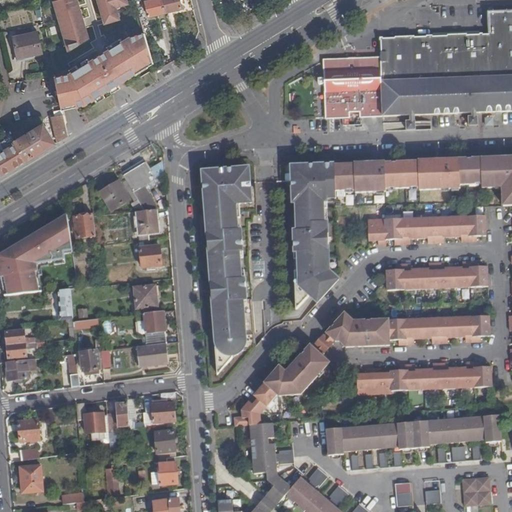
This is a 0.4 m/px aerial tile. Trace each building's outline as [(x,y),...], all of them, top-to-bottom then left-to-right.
[(78,0),(54,0),(69,51),(89,38),(78,0)] [(98,0),(106,24),(120,20),(117,8),(129,4),(127,0),(98,0)] [(149,16),(166,12),(162,0),(154,0),(143,3),(144,9),(147,9),(149,16)] [(162,0),(166,12),(183,8),(181,1),(182,0),(162,0)] [(381,59),(384,118),(452,115),(511,112),(511,12),(488,14),(489,35),(380,40),(381,59)] [(71,73),(56,77),(62,106),(85,100),(86,104),(137,73),(136,70),(153,60),(145,32),(131,37),(71,73)] [(18,58),(43,54),(39,33),(14,37),(18,58)] [(384,118),(381,59),(324,62),(324,80),(324,86),(326,120),(384,118)] [(153,60),(136,70),(137,73),(154,63),(153,60)] [(85,100),(62,106),(63,110),(86,104),(85,100)] [(53,116),(58,143),(69,136),(64,114),(53,116)] [(416,121),(406,121),(406,129),(415,129),(416,121)] [(0,153),(0,175),(0,177),(56,144),(44,125),(16,142),(15,144),(6,150),(0,153)] [(15,144),(16,142),(12,135),(1,141),(6,150),(15,144)] [(295,308),(307,296),(310,293),(318,301),(334,283),(326,275),(325,255),(329,255),(328,233),(324,233),(324,204),(327,203),(327,200),(335,199),(335,195),(355,194),(355,197),(387,196),(387,193),(419,192),(420,195),(460,194),(460,191),(482,190),(482,194),(495,194),(495,191),(501,191),(502,208),(511,208),(511,259),(511,260),(511,267),(511,266),(511,285),(511,299),(511,319),(509,320),(509,335),(511,335),(511,352),(510,353),(511,367),(511,366),(511,159),(418,163),(418,164),(385,165),(385,164),(354,165),(354,166),(334,167),(334,166),(294,168),(293,169),(291,171),(291,195),(295,195),(295,204),(295,229),(293,230),(293,252),(296,252),(296,259),(297,271),(294,277),(295,308)] [(145,162),(123,175),(139,200),(145,211),(158,210),(145,188),(155,179),(145,162)] [(245,298),(244,276),(240,277),(240,270),(239,257),(239,250),(242,250),(240,231),(237,231),(236,219),(235,206),(238,205),(238,198),(250,197),(248,173),(246,171),(243,169),(207,173),(205,174),(202,176),(202,179),(204,208),(208,207),(208,214),(209,226),(210,233),(206,233),(208,254),(212,254),(213,261),(214,280),(210,280),(212,304),(216,304),(216,311),(217,321),(218,329),(214,329),(218,374),(232,358),(232,352),(237,350),(241,347),(243,342),(243,340),(242,333),(245,332),(242,299),(245,298)] [(122,173),(120,174),(136,202),(139,200),(123,175),(122,173)] [(130,200),(119,181),(100,192),(112,211),(130,200)] [(238,198),(238,205),(251,204),(250,197),(238,198)] [(145,211),(139,200),(136,202),(135,202),(140,212),(145,211)] [(149,235),(160,234),(158,210),(145,211),(140,212),(138,212),(140,235),(141,242),(150,241),(149,235)] [(67,215),(0,256),(0,270),(3,284),(7,283),(10,296),(29,294),(35,293),(40,293),(37,278),(40,277),(38,267),(38,264),(61,261),(60,254),(59,251),(72,249),(67,215)] [(94,216),(93,215),(75,217),(76,226),(76,231),(77,238),(96,236),(94,216)] [(486,241),(484,222),(368,224),(369,247),(379,247),(379,251),(387,251),(388,245),(395,245),(395,250),(411,249),(411,244),(428,244),(428,249),(443,248),(443,243),(460,243),(460,247),(476,247),(476,241),(486,241)] [(150,241),(141,242),(141,248),(143,267),(149,267),(152,266),(162,265),(160,246),(159,240),(150,241)] [(326,275),(334,283),(337,281),(330,274),(329,255),(325,255),(326,275)] [(61,261),(38,264),(38,267),(40,277),(43,277),(42,267),(61,264),(61,261)] [(396,273),(387,274),(388,294),(412,292),(488,290),(487,271),(477,271),(477,266),(461,267),(461,272),(444,272),(444,267),(428,267),(428,273),(412,273),(411,269),(396,269),(396,273)] [(143,309),(158,307),(159,307),(156,286),(136,288),(138,309),(143,309)] [(71,289),(58,291),(61,317),(65,317),(73,316),(71,289)] [(310,293),(307,296),(315,304),(318,301),(310,293)] [(165,331),(163,311),(158,312),(143,313),(138,314),(139,318),(145,317),(145,320),(146,333),(165,331)] [(328,336),(334,342),(336,344),(340,343),(347,349),(389,348),(389,343),(399,343),(399,348),(414,347),(414,342),(432,342),(432,347),(447,346),(447,341),(464,341),(464,345),(479,345),(479,340),(489,340),(489,320),(439,321),(354,324),(345,316),(328,336)] [(99,318),(73,321),(74,328),(99,326),(99,318)] [(145,320),(138,320),(139,333),(145,333),(146,333),(145,320)] [(102,323),(103,335),(111,334),(110,322),(102,323)] [(6,332),(8,346),(28,343),(36,342),(45,342),(44,337),(27,338),(28,341),(25,341),(24,330),(6,332)] [(167,343),(165,331),(146,333),(145,333),(146,345),(167,343)] [(314,351),(321,358),(323,355),(325,356),(330,350),(333,346),(332,345),(334,342),(328,336),(325,338),(323,337),(320,341),(315,346),(316,348),(314,351)] [(28,343),(8,346),(9,359),(27,357),(26,346),(28,346),(28,343)] [(169,362),(167,343),(146,345),(137,346),(139,366),(169,362)] [(234,419),(235,428),(249,427),(260,426),(260,412),(264,411),(278,396),(280,397),(301,397),(330,366),(321,358),(314,351),(311,348),(286,374),(281,369),(242,411),(242,418),(234,419)] [(110,368),(109,350),(101,351),(103,369),(110,368)] [(100,369),(97,351),(81,352),(84,371),(100,369)] [(70,375),(78,374),(76,354),(69,355),(70,375)] [(28,360),(29,370),(37,369),(36,359),(28,360)] [(28,360),(7,362),(9,380),(16,379),(23,378),(30,377),(29,370),(28,360)] [(480,365),(465,365),(464,371),(447,371),(448,366),(433,366),(432,371),(415,372),(416,368),(399,368),(399,372),(391,372),(391,375),(382,375),(381,370),(366,370),(366,376),(357,375),(358,396),(391,396),(391,393),(491,390),(491,370),(480,370),(480,365)] [(72,387),(80,386),(79,374),(78,374),(70,375),(72,387)] [(155,423),(177,421),(175,403),(164,404),(164,400),(154,400),(155,404),(153,405),(155,422),(155,423)] [(85,403),(77,404),(78,420),(86,419),(88,433),(92,433),(93,439),(100,438),(100,432),(106,432),(104,413),(86,414),(85,403)] [(115,416),(108,417),(110,433),(117,432),(117,427),(130,426),(129,403),(118,404),(118,410),(119,415),(115,416)] [(501,443),(499,418),(409,425),(327,432),(329,457),(332,457),(332,460),(334,461),(337,461),(341,459),(341,457),(344,457),(344,455),(401,449),(401,452),(405,452),(406,454),(408,455),(411,455),(414,454),(414,451),(419,451),(420,454),(424,454),(426,453),(428,452),(428,450),(432,450),(433,447),(466,444),(485,442),(486,444),(489,444),(489,446),(491,447),(493,448),(499,447),(499,444),(501,443)] [(41,440),(39,421),(19,423),(21,442),(41,440)] [(275,455),(273,425),(260,426),(249,427),(253,475),(265,474),(265,480),(272,487),(264,497),(275,506),(282,498),(283,500),(285,498),(293,505),(291,507),(295,510),(297,508),(301,511),(338,511),(333,508),(336,505),(338,507),(348,497),(337,488),(328,498),(330,500),(328,503),(314,491),(317,488),(318,489),(326,479),(316,470),(307,480),(309,482),(306,484),(299,479),(302,475),(297,471),(289,481),(293,486),(289,489),(285,484),(276,475),(276,464),(281,463),(281,466),(295,465),(294,451),(280,452),(280,455),(275,455)] [(168,458),(177,456),(175,430),(156,432),(157,442),(154,442),(155,445),(158,445),(159,459),(168,458)] [(119,447),(117,432),(110,433),(111,447),(119,447)] [(22,450),(23,461),(40,458),(38,448),(22,450)] [(468,453),(455,453),(456,463),(468,463),(468,453)] [(189,464),(188,455),(177,456),(168,458),(168,463),(159,464),(160,469),(160,472),(161,484),(178,483),(177,465),(189,464)] [(44,491),(42,465),(21,467),(23,492),(44,491)] [(153,485),(161,484),(160,472),(157,473),(152,473),(153,485)] [(289,481),(285,484),(289,489),(293,486),(289,481)] [(489,481),(466,483),(467,495),(464,496),(465,509),(491,507),(489,481)] [(441,492),(426,493),(427,507),(441,505),(441,492)] [(65,504),(78,502),(86,501),(85,493),(65,495),(65,504)] [(411,495),(398,495),(398,509),(412,507),(411,495)] [(275,506),(264,497),(259,501),(254,508),(259,511),(269,511),(271,511),(275,506)] [(155,500),(155,511),(181,511),(180,498),(165,499),(155,500)] [(104,505),(103,499),(86,501),(78,502),(80,510),(94,508),(94,506),(104,505)] [(232,511),(231,500),(219,500),(219,511),(259,511),(254,508),(249,511),(232,511)]
